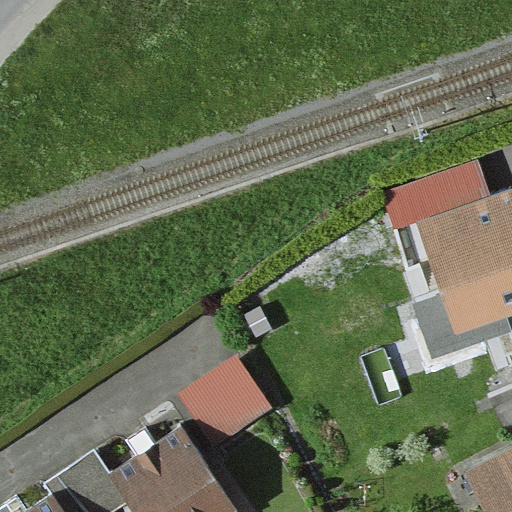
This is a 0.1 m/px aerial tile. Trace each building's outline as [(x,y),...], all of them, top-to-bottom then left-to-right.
[(511,312),(511,194),(419,229),(458,333),(511,312)] [(267,412),(231,363),(179,401),(214,450),(267,412)] [(181,430),(114,479),(131,503),(137,511),(234,511),(239,509),(181,430)] [(118,511),(131,503),(114,479),(94,452),(43,489),(49,497),(60,511),(118,511)] [(511,511),(511,453),(466,478),(483,511),(511,511)] [(60,511),(49,497),(28,511),(60,511)]
